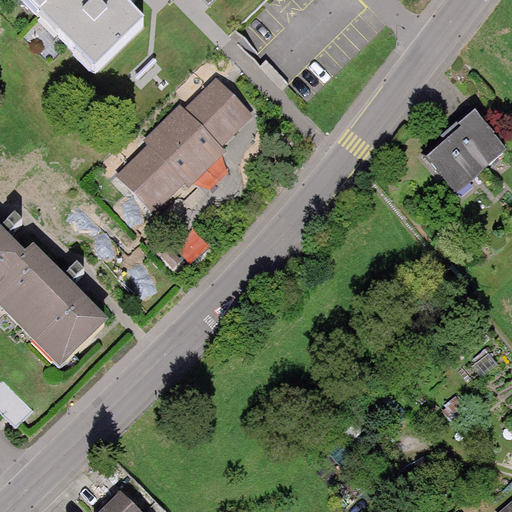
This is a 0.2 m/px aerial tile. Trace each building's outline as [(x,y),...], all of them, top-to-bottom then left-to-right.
[(21,0),(39,18),(57,0),(21,0)] [(57,0),(39,18),(96,77),(147,28),(118,0),(57,0)] [(116,177),(154,215),(185,185),(189,190),(193,186),(226,154),(221,150),(254,117),(216,78),(184,109),(179,104),(143,140),(148,146),(116,177)] [(446,139),(427,155),(457,191),(508,148),(476,110),(460,123),(459,121),(443,134),(446,139)] [(0,284),(10,275),(8,272),(27,252),(11,236),(0,224),(0,284)] [(10,275),(0,284),(0,305),(61,367),(108,321),(72,284),(34,245),(27,252),(8,272),(10,275)] [(4,381),(0,384),(0,410),(16,426),(32,410),(4,381)] [(103,511),(142,511),(123,492),(104,511),(103,511)] [(511,511),(511,502),(501,511),(511,511)]
